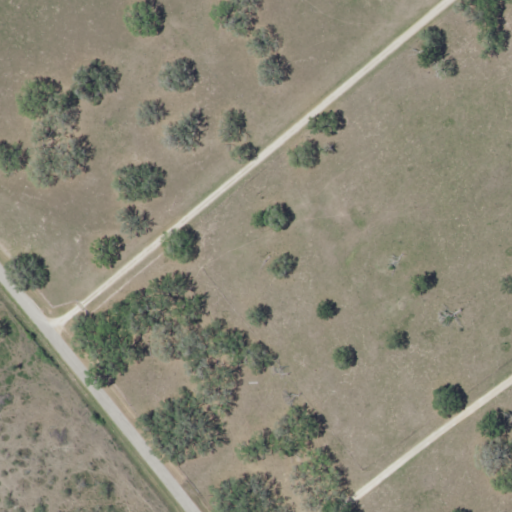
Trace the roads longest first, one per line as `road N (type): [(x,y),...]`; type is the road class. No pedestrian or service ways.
road 1 (residential): [(0,265),(202,511)]
road 2 (residential): [(335,511),(511,386)]
